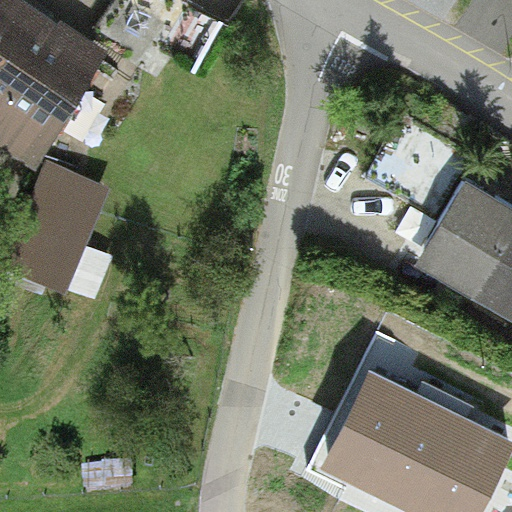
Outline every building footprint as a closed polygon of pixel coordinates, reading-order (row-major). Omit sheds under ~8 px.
[(96,58),(16,0),(0,0),(0,134),(26,153),(96,58)] [(179,0),(102,0),(81,39),(160,81),(172,59),(192,69),(220,17),(179,0)] [(511,194),(465,167),(416,250),(511,306),(511,194)] [(34,170),(0,266),(0,275),(56,295),(93,191),(34,170)] [(480,369),(311,333),(272,511),(466,511),(472,511),(511,511),(511,401),(475,394),(480,369)]
